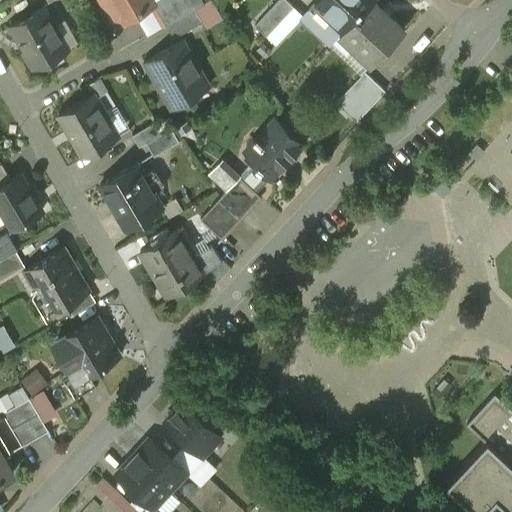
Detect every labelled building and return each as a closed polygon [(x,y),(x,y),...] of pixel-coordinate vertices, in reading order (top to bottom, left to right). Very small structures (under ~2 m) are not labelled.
[(101,0),(102,2),(105,0),(110,0),(114,5),(112,11),(116,17),(122,18),(124,21),(155,3),(156,2),(154,0),(101,0)] [(204,0),(159,0),(156,2),(155,3),(167,24),(195,7),(205,1),(204,0)] [(288,0),(277,0),(255,23),(267,34),(294,5),(288,0)] [(315,0),(315,1),(310,6),(311,7),(327,21),(324,25),(324,26),(317,33),(329,44),(340,32),(370,0),(315,0)] [(374,0),(370,0),(340,32),(372,63),(404,28),(374,0)] [(44,5),(10,24),(25,49),(24,49),(34,68),(69,48),(44,5)] [(294,5),(267,34),(276,43),(304,14),(294,5)] [(195,7),(167,24),(174,37),(203,20),(195,7)] [(327,21),(311,7),(307,11),(309,16),(304,22),(317,33),(324,26),(324,25),(327,21)] [(182,38),(145,60),(145,61),(149,59),(166,87),(163,89),(172,105),(171,106),(172,107),(192,95),(190,92),(206,83),(208,86),(209,85),(182,38)] [(365,70),(336,101),(356,120),(386,89),(365,70)] [(93,92),(59,113),(84,155),(118,135),(93,92)] [(276,116),(258,135),(255,132),(252,135),(256,138),(245,149),(258,161),(256,163),(270,176),(302,142),(290,131),(291,130),(276,116)] [(157,119),(133,133),(140,145),(147,141),(164,131),(157,119)] [(172,126),(164,131),(147,141),(155,154),(180,139),(172,126)] [(162,203),(137,160),(101,182),(126,225),(162,203)] [(2,162),(0,163),(0,185),(12,179),(2,162)] [(43,209),(22,173),(12,179),(0,185),(0,207),(12,227),(43,209)] [(241,174),(223,193),(239,217),(261,194),(241,174)] [(239,217),(223,193),(201,216),(222,236),(239,217)] [(177,226),(151,241),(152,242),(140,249),(151,267),(153,266),(168,291),(166,292),(166,293),(204,271),(194,255),(177,226)] [(212,244),(194,255),(204,271),(222,260),(212,244)] [(64,245),(26,267),(36,285),(38,284),(52,309),(51,309),(51,311),(89,288),(64,245)] [(17,250),(0,259),(0,278),(25,263),(17,250)] [(120,353),(97,313),(59,335),(60,337),(61,335),(79,365),(63,374),(75,395),(98,383),(91,370),(120,353)] [(22,375),(31,391),(49,382),(41,365),(22,375)] [(511,443),(511,407),(495,392),(468,422),(487,440),(488,440),(510,460),(510,459),(503,452),(511,443)] [(30,396),(3,411),(22,444),(49,429),(30,396)] [(184,400),(166,420),(203,454),(221,434),(184,400)] [(150,437),(133,454),(170,489),(186,471),(150,437)] [(511,462),(510,460),(488,440),(487,440),(447,483),(478,511),(482,511),(497,496),(511,510),(511,462)] [(0,447),(0,479),(14,472),(0,447)] [(170,489),(133,454),(117,472),(153,506),(170,489)]
